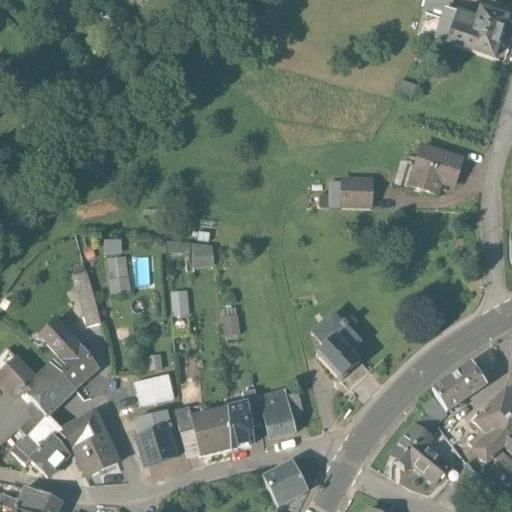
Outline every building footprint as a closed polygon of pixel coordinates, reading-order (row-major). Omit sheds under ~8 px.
[(444,25),(426,19),(419,39),(492,64),(505,25),(480,17),(476,27),(446,17),(444,25)] [(460,165),(421,153),(409,191),(435,199),(439,188),(452,192),(460,165)] [(320,353),(315,358),(338,383),(358,365),(348,355),(359,345),(346,331),(348,329),(343,325),(340,328),(331,318),(310,337),(322,350),(320,353)] [(50,368),(74,394),(96,374),(77,349),(76,350),(66,338),(64,339),(52,323),(38,335),(47,347),(58,360),(50,368)] [(6,353),(0,358),(0,381),(19,400),(24,395),(45,420),(46,420),(74,394),(50,368),(35,382),(6,353)] [(469,368),(430,395),(445,416),(483,390),(469,368)] [(492,438),(511,417),(511,401),(505,394),(472,429),(486,441),(472,456),(484,468),(503,449),(492,438)] [(284,399),(259,405),(264,424),(262,424),(267,444),(293,437),(290,422),(302,418),(297,399),(285,402),(284,399)] [(244,409),(226,414),(229,453),(251,448),(244,409)] [(199,461),(229,453),(226,414),(189,422),(199,461)] [(511,417),(492,438),(503,449),(511,459),(511,417)] [(93,418),(83,423),(93,443),(83,447),(97,475),(116,466),(107,448),(93,418)] [(26,441),(37,453),(51,443),(67,458),(72,453),(83,447),(93,443),(83,423),(60,434),(50,424),(50,423),(46,420),(45,420),(26,441)] [(430,443),(413,429),(389,459),(406,473),(410,468),(434,487),(448,470),(424,451),(430,443)] [(164,434),(136,442),(144,470),(173,461),(164,434)] [(37,453),(26,441),(11,455),(24,470),(29,465),(37,453)] [(47,480),(67,458),(51,443),(37,453),(29,465),(47,480)] [(306,495),(292,467),(262,483),(277,511),(278,511),(304,498),(306,495)] [(58,511),(60,508),(38,498),(37,499),(23,492),(13,511),(58,511)]
